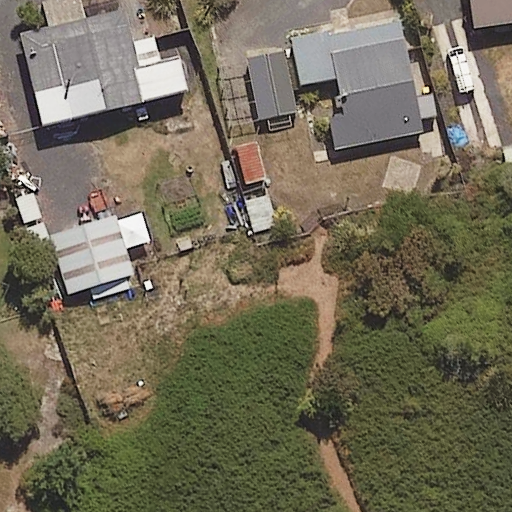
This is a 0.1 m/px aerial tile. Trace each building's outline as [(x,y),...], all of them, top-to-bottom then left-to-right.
[(87,26),(80,0),(72,0),(45,7),(51,34),(23,41),(45,133),(189,99),(181,65),(161,69),(155,43),(135,48),(127,16),(87,26)] [(511,0),(472,0),(476,34),(511,29),(511,0)] [(291,48),(293,57),(304,116),(328,112),(336,154),(424,137),(402,26),(291,48)] [(254,126),(304,116),(293,57),(243,66),(254,126)] [(70,300),(135,281),(118,222),(52,242),(70,300)]
